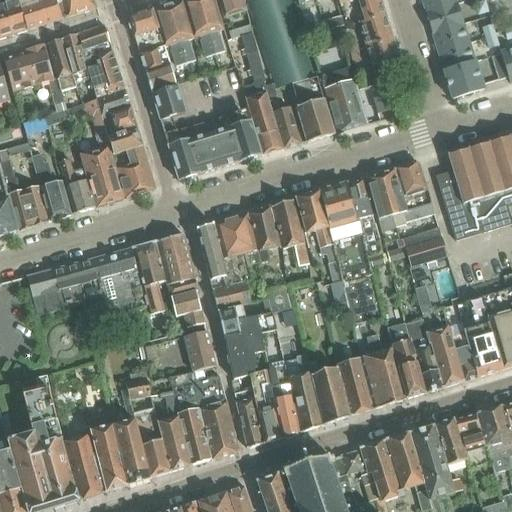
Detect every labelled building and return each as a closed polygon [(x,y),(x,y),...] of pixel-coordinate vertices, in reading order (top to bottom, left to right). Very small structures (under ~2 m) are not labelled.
[(0,0),(0,40),(13,36),(1,0),(0,0)] [(17,0),(1,0),(13,36),(27,32),(17,0)] [(43,26),(37,3),(32,5),(30,0),(17,0),(27,32),(31,30),(43,26)] [(62,20),(57,4),(55,0),(44,0),(43,1),(42,0),(30,0),(32,5),(37,3),(43,26),(62,20)] [(92,0),(55,0),(57,4),(63,3),(68,18),(96,9),(92,0)] [(199,0),(187,0),(183,2),(194,40),(200,38),(206,59),(216,56),(199,0)] [(220,32),(225,30),(215,0),(199,0),(216,56),(226,53),(220,32)] [(244,0),(219,0),(225,18),(247,11),(248,11),(249,11),(247,4),(246,4),(246,3),(244,0)] [(291,0),(259,0),(247,4),(249,11),(272,85),(274,91),(290,87),(316,79),(315,73),(291,0)] [(365,22),(385,16),(380,0),(358,0),(365,21),(365,22)] [(422,0),(426,14),(457,4),(456,0),(422,0)] [(190,41),(194,40),(183,2),(168,6),(186,65),(196,62),(190,41)] [(488,12),(485,2),(475,5),(479,15),(488,12)] [(62,20),(68,18),(63,3),(57,4),(62,20)] [(457,4),(426,14),(432,35),(433,35),(464,25),(458,4),(457,4)] [(176,68),(186,65),(168,6),(153,11),(164,48),(165,49),(170,47),(176,68)] [(164,48),(153,11),(129,19),(140,56),(159,50),(164,48)] [(367,48),(393,40),(385,16),(365,22),(365,21),(359,23),(367,48)] [(342,19),(329,23),(331,31),(345,26),(342,19)] [(464,25),(433,35),(439,54),(470,44),(464,25)] [(250,26),(229,32),(231,40),(241,37),(252,34),(250,26)] [(486,39),(495,36),(495,34),(492,26),(483,29),(486,39)] [(105,28),(79,36),(80,41),(86,60),(112,51),(109,45),(110,45),(105,28)] [(310,40),(324,35),(321,28),(308,32),(310,40)] [(343,30),(324,36),(328,48),(347,42),(343,30)] [(252,34),(241,37),(251,72),(250,72),(250,74),(252,73),(255,85),(254,85),(242,89),(245,98),(261,151),(263,157),(284,151),(273,113),(268,99),(265,87),(264,84),(266,83),(252,34)] [(78,36),(63,40),(63,41),(74,76),(76,85),(91,81),(88,72),(79,42),(78,36)] [(495,36),(486,39),(489,49),(499,46),(495,36)] [(348,40),(351,52),(359,51),(356,39),(348,40)] [(367,48),(375,73),(395,67),(400,65),(393,40),(367,48)] [(63,41),(48,46),(49,52),(54,68),(58,80),(61,92),(77,87),(76,85),(74,76),(63,41)] [(444,72),(475,62),(470,44),(439,54),(444,72)] [(31,50),(3,58),(13,93),(31,87),(37,86),(48,83),(54,81),(45,52),(44,46),(31,50)] [(159,50),(140,56),(152,94),(176,86),(170,66),(165,49),(164,48),(159,50)] [(511,83),(511,49),(501,53),(501,55),(504,63),(506,70),(508,78),(510,84),(511,83)] [(112,51),(86,60),(92,82),(119,73),(112,51)] [(359,51),(351,52),(353,64),(361,62),(359,51)] [(494,66),(504,63),(501,55),(492,58),(494,66)] [(453,101),(484,92),(483,85),(476,62),(475,62),(444,72),(453,101)] [(497,73),(506,70),(504,63),(494,66),(497,73)] [(0,68),(0,104),(9,101),(0,68)] [(322,77),(338,135),(367,126),(366,121),(354,80),(351,68),(345,70),(322,77)] [(508,78),(506,70),(497,73),(499,81),(508,78)] [(119,73),(92,82),(98,101),(126,91),(119,73)] [(318,78),(316,79),(290,87),(290,88),(291,88),(306,138),(307,144),(334,136),(317,80),(318,80),(318,78)] [(54,81),(48,83),(57,114),(66,111),(61,92),(58,80),(54,81)] [(272,85),(265,87),(268,99),(276,97),(274,91),(272,85)] [(153,95),(159,118),(160,119),(161,120),(163,121),(164,121),(186,114),(178,88),(153,95)] [(126,91),(98,101),(103,118),(131,109),(129,101),(126,91)] [(374,101),(378,114),(397,109),(393,95),(374,101)] [(290,108),(273,113),(284,151),(303,145),(302,145),(302,144),(301,144),(299,139),(295,129),(290,108)] [(131,109),(103,118),(106,128),(109,139),(137,130),(131,109)] [(57,114),(45,118),(48,127),(71,120),(68,111),(66,111),(57,114)] [(179,182),(218,170),(262,157),(252,122),(235,127),(232,116),(219,120),(223,131),(207,136),(204,125),(182,131),(185,142),(168,147),(179,182)] [(32,122),(25,124),(29,137),(36,134),(32,122)] [(104,149),(81,156),(85,170),(97,209),(98,209),(98,208),(102,207),(102,208),(116,204),(116,203),(125,200),(125,201),(126,201),(126,200),(127,200),(114,156),(109,139),(106,128),(97,131),(101,146),(103,146),(104,149)] [(137,130),(109,139),(114,156),(142,147),(137,130)] [(10,132),(1,135),(4,144),(12,142),(10,132)] [(447,156),(452,173),(436,177),(456,243),(511,225),(511,221),(508,209),(511,207),(511,137),(509,137),(509,138),(491,144),(490,143),(489,143),(489,144),(470,150),(469,149),(468,150),(449,156),(449,155),(447,156)] [(142,147),(114,156),(127,200),(140,195),(141,195),(142,195),(150,192),(153,192),(155,187),(152,179),(153,179),(152,177),(142,147)] [(8,151),(0,153),(0,166),(8,196),(21,192),(17,180),(16,181),(10,159),(8,151)] [(42,156),(32,159),(34,168),(39,187),(49,223),(71,216),(69,210),(67,203),(62,183),(54,185),(48,164),(45,165),(42,156)] [(70,161),(60,164),(73,209),(75,216),(97,209),(85,170),(74,174),(70,161)] [(406,211),(431,204),(418,164),(395,172),(406,211)] [(0,166),(0,239),(16,234),(18,234),(18,233),(8,196),(0,166)] [(380,176),(394,229),(406,226),(405,224),(435,216),(431,204),(406,211),(395,172),(380,176)] [(380,228),(382,234),(394,231),(394,229),(380,176),(367,180),(380,228)] [(361,235),(367,260),(383,254),(375,225),(373,217),(363,181),(347,186),(357,221),(356,221),(361,235)] [(338,263),(353,328),(383,320),(367,260),(361,235),(356,221),(357,221),(347,186),(320,194),(329,229),(330,229),(338,263)] [(21,192),(8,196),(18,233),(31,229),(49,223),(39,187),(21,192)] [(329,229),(320,194),(297,201),(298,207),(305,234),(315,232),(322,257),(327,255),(329,265),(338,263),(330,229),(329,229)] [(293,202),(272,209),(283,251),(295,247),(299,268),(309,266),(302,236),(295,207),(293,202)] [(262,263),(272,260),(269,251),(280,248),(270,209),(249,215),(249,217),(259,253),(262,263)] [(251,282),(244,257),(259,253),(249,217),(216,226),(229,286),(213,290),(218,312),(251,305),(246,284),(251,282)] [(216,226),(197,231),(213,290),(229,286),(216,226)] [(438,228),(403,240),(405,247),(406,249),(442,239),(438,228)] [(157,243),(167,284),(168,287),(195,281),(184,236),(157,243)] [(442,239),(406,249),(411,268),(447,258),(442,239)] [(403,240),(397,242),(399,249),(405,247),(403,240)] [(158,286),(167,284),(157,243),(133,250),(134,256),(149,317),(165,313),(158,286)] [(405,249),(388,254),(390,263),(407,258),(405,249)] [(110,320),(146,310),(133,256),(132,250),(95,260),(110,320)] [(383,256),(370,259),(372,267),(385,264),(383,256)] [(95,260),(54,272),(60,295),(64,311),(82,306),(87,321),(86,321),(88,327),(110,321),(110,320),(95,260)] [(41,275),(27,279),(28,280),(28,282),(29,285),(31,295),(37,318),(51,314),(64,311),(60,295),(54,272),(41,275)] [(423,298),(433,296),(430,275),(419,277),(423,298)] [(171,299),(197,292),(198,292),(195,281),(168,287),(171,299)] [(287,287),(268,291),(270,299),(274,315),(292,310),(287,287)] [(511,290),(481,299),(487,319),(489,326),(497,353),(502,371),(511,368),(511,290)] [(202,311),(197,292),(171,299),(176,318),(185,316),(188,329),(205,325),(202,312),(202,311)] [(344,293),(336,305),(339,316),(350,314),(344,293)] [(270,299),(263,301),(267,316),(274,315),(270,299)] [(476,330),(464,333),(478,379),(489,375),(502,371),(497,353),(489,326),(487,319),(481,299),(469,303),(476,330)] [(429,347),(431,346),(443,390),(463,384),(454,353),(447,330),(435,333),(429,311),(421,313),(423,321),(422,322),(426,335),(426,336),(429,347)] [(267,316),(258,318),(237,323),(241,336),(225,340),(234,381),(237,380),(245,379),(256,376),(255,374),(254,370),(257,369),(254,355),(265,353),(261,335),(277,332),(274,315),(267,316)] [(130,317),(119,319),(123,339),(135,336),(130,317)] [(220,321),(225,340),(241,336),(237,323),(236,317),(226,319),(221,321),(220,321)] [(431,394),(443,390),(431,346),(429,347),(426,336),(426,335),(422,322),(406,327),(424,395),(431,394)] [(386,331),(392,351),(407,401),(424,395),(406,327),(404,327),(404,326),(386,331)] [(447,330),(454,353),(463,384),(478,379),(464,333),(456,336),(453,328),(447,330)] [(185,338),(194,373),(216,367),(207,333),(185,338)] [(373,338),(377,353),(391,405),(407,401),(392,351),(382,353),(378,337),(373,338)] [(391,405),(377,353),(373,338),(366,340),(370,356),(360,359),(361,361),(373,411),(391,405)] [(154,346),(145,348),(148,361),(157,359),(154,346)] [(300,433),(323,426),(308,367),(305,356),(295,359),(296,362),(285,364),(287,373),(300,433)] [(351,418),(373,411),(361,361),(336,367),(337,370),(351,418)] [(284,362),(268,366),(269,371),(282,439),(300,433),(287,373),(285,365),(285,364),(284,362)] [(316,365),(308,367),(323,426),(351,418),(337,370),(318,376),(316,365)] [(0,389),(0,390),(10,387),(4,370),(0,371),(0,389)] [(282,439),(269,371),(255,374),(256,376),(245,379),(246,386),(247,386),(251,384),(265,444),(276,441),(282,439)] [(150,480),(131,405),(130,401),(151,397),(146,374),(130,377),(131,383),(126,384),(127,391),(122,392),(130,423),(114,427),(113,427),(127,487),(150,480)] [(217,378),(193,382),(192,375),(171,379),(173,393),(191,468),(211,461),(238,453),(219,377),(217,377),(217,378)] [(46,511),(80,502),(64,444),(58,421),(47,378),(37,380),(40,394),(31,396),(25,398),(32,430),(27,431),(29,438),(14,442),(8,415),(2,417),(28,511),(46,511)] [(234,381),(231,382),(234,392),(240,390),(237,380),(234,381)] [(247,386),(249,393),(235,397),(248,450),(265,444),(251,384),(247,386)] [(173,393),(160,395),(162,401),(166,400),(171,421),(158,424),(171,474),(191,468),(173,393)] [(150,480),(151,480),(171,474),(158,424),(153,404),(151,401),(131,405),(150,480)] [(491,413),(507,471),(511,469),(511,464),(510,458),(511,457),(511,433),(505,409),(491,413)] [(507,471),(491,413),(477,417),(490,461),(494,475),(507,471)] [(91,433),(91,436),(105,494),(110,492),(127,487),(113,427),(114,427),(111,418),(104,420),(103,417),(88,421),(90,429),(89,429),(90,433),(91,433)] [(454,424),(466,462),(468,467),(490,461),(477,417),(454,424)] [(0,511),(27,511),(3,422),(0,422),(0,511)] [(435,430),(446,468),(466,462),(454,424),(435,430)] [(451,482),(446,468),(435,430),(410,437),(431,510),(431,511),(443,511),(440,499),(455,494),(451,482)] [(64,444),(80,502),(80,503),(82,502),(82,501),(87,500),(89,500),(89,499),(105,494),(91,436),(64,444)] [(410,437),(387,444),(397,478),(375,485),(380,501),(381,504),(385,503),(404,496),(403,491),(415,487),(421,511),(425,511),(431,510),(410,437)] [(369,504),(380,501),(375,485),(397,478),(387,444),(361,451),(366,470),(368,476),(361,478),(369,504)] [(341,457),(346,476),(366,470),(361,451),(350,454),(341,457)] [(387,511),(385,503),(381,504),(380,501),(369,504),(356,508),(346,476),(341,457),(334,459),(329,461),(329,459),(311,464),(312,466),(303,469),(302,467),(283,473),(284,474),(281,475),(282,478),(286,476),(298,511),(387,511)] [(292,511),(280,475),(278,476),(273,478),(273,477),(271,478),(271,479),(267,481),(267,480),(265,480),(265,481),(261,483),(260,482),(258,483),(268,511),(292,511)] [(459,479),(451,482),(455,494),(463,492),(459,479)] [(225,495),(230,511),(251,511),(244,489),(225,495)] [(202,509),(202,511),(230,511),(225,495),(222,496),(222,497),(212,501),(211,500),(200,504),(202,509)] [(511,495),(502,499),(503,502),(504,505),(506,511),(509,511),(511,511),(511,495)]
